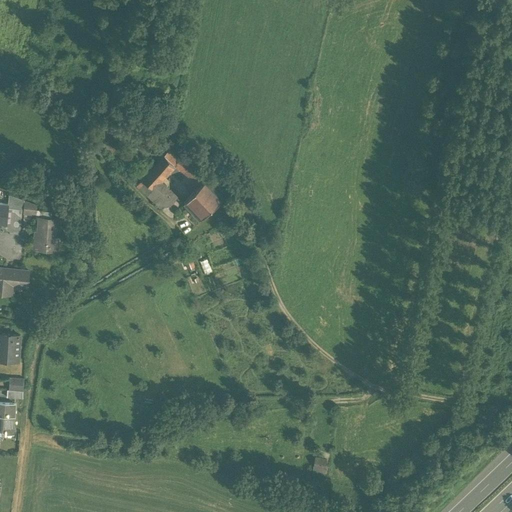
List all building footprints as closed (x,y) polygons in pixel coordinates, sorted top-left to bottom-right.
[(179,159),(169,151),(164,156),(175,167),(179,159)] [(164,156),(142,181),(153,191),(160,183),(175,167),(164,156)] [(206,180),(179,159),(175,167),(177,168),(201,186),(206,180)] [(212,186),(206,180),(201,186),(197,190),(214,208),(224,198),(223,197),(212,186)] [(153,191),(142,181),(136,187),(153,202),(158,196),(153,191)] [(227,193),(217,182),(212,186),(223,197),(227,193)] [(176,198),(160,183),(153,191),(158,196),(170,206),(176,198)] [(214,208),(197,190),(184,205),(200,221),(214,208)] [(24,199),(9,193),(8,204),(9,204),(8,207),(23,209),(24,199)] [(158,196),(153,202),(161,210),(170,206),(158,196)] [(37,203),(24,199),(23,209),(23,212),(36,213),(37,203)] [(8,204),(0,203),(0,227),(0,228),(0,224),(7,225),(8,207),(9,204),(8,204)] [(60,217),(39,216),(37,237),(35,237),(34,248),(54,249),(56,234),(59,234),(60,217)] [(29,269),(0,267),(0,290),(13,292),(14,285),(27,286),(29,269)] [(20,334),(0,332),(0,359),(18,360),(20,334)] [(24,378),(11,377),(10,390),(23,391),(24,378)] [(10,390),(7,390),(7,397),(22,398),(23,391),(10,390)] [(15,404),(0,403),(0,431),(5,432),(4,435),(6,435),(6,430),(13,431),(14,417),(15,404)] [(326,464),(315,462),(312,478),(324,480),(326,464)]
